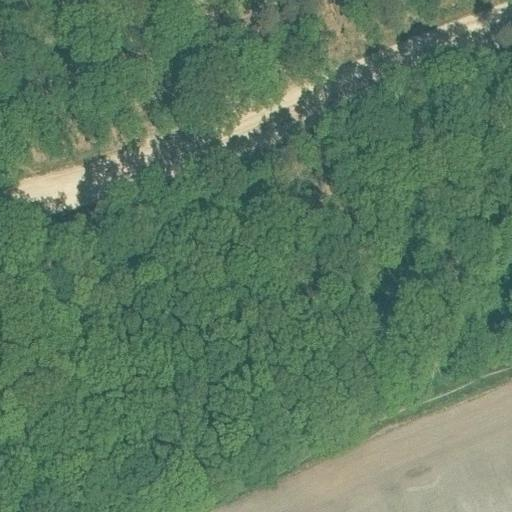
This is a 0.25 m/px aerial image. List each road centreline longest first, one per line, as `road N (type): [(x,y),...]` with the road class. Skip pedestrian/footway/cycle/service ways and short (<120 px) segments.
road 1 (track): [(0,207),(181,157),(511,23)]
road 2 (track): [(194,0),(111,9),(34,0)]
road 3 (track): [(244,134),(195,0)]
